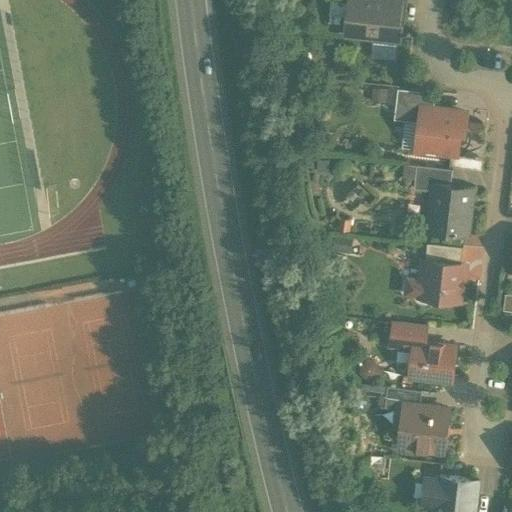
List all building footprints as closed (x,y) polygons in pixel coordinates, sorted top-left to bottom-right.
[(403,0),(402,0),(348,0),(345,32),(399,38),(403,0)] [(433,90),(397,86),(394,109),(419,112),(420,105),(431,106),(433,90)] [(431,106),(420,105),(419,112),(418,127),(424,128),(421,148),(456,152),(459,131),(463,131),(465,116),(452,115),(453,109),(431,106)] [(452,167),(416,163),(413,186),(430,188),(431,181),(450,183),(452,167)] [(450,183),(431,181),(430,188),(426,228),(468,233),(473,186),(450,183)] [(462,245),(427,240),(425,257),(460,261),(462,245)] [(425,257),(423,257),(420,277),(425,278),(423,294),(426,294),(432,301),(439,295),(460,298),(463,274),(459,273),(460,261),(425,257)] [(426,323),(394,320),(391,343),(413,346),(414,338),(424,340),(426,323)] [(424,340),(414,338),(413,346),(410,374),(450,378),(455,343),(424,340)] [(421,388),(387,384),(384,404),(403,407),(404,400),(419,402),(421,388)] [(419,402),(404,400),(403,407),(399,444),(442,449),(447,406),(419,402)] [(472,511),(477,478),(439,473),(439,477),(425,475),(422,500),(436,501),(434,511),(472,511)]
